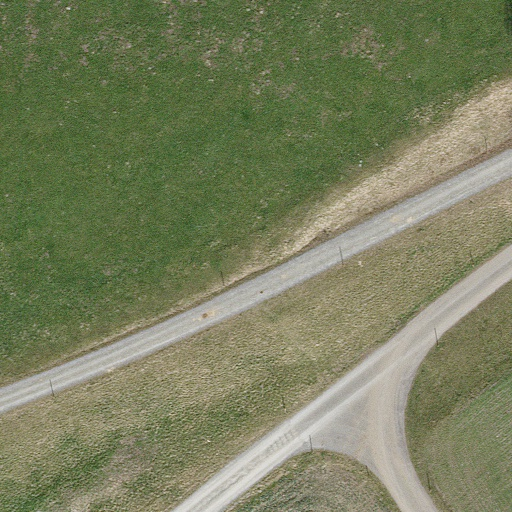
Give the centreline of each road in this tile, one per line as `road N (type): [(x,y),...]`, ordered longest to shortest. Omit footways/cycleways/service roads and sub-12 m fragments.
road 1 (track): [(0,404),(318,262),(511,164)]
road 2 (track): [(511,271),(405,350),(344,416)]
road 3 (track): [(344,416),(196,511)]
